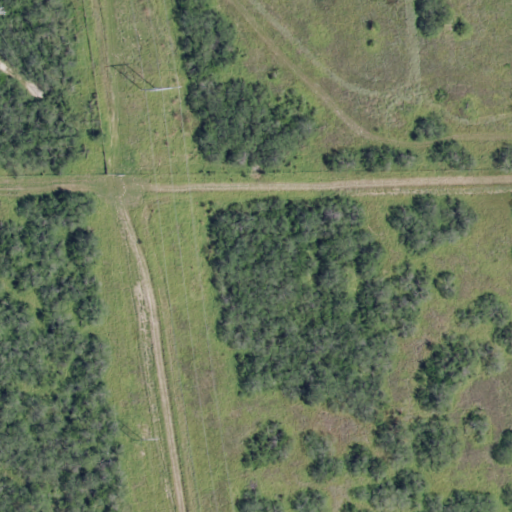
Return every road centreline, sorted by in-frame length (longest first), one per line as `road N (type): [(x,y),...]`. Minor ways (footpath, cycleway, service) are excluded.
road 1 (residential): [(0,258),(64,306),(207,440),(326,445),(460,392),(511,385)]
road 2 (residential): [(188,0),(150,176),(102,224),(0,253)]
